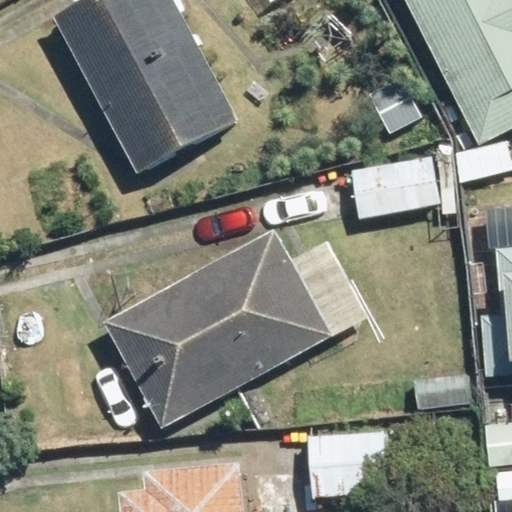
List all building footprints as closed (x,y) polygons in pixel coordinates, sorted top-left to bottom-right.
[(100,0),(64,19),(148,177),(249,124),(183,0),(100,0)] [(511,0),(411,0),(488,148),(511,135),(511,0)] [(359,172),(368,221),(449,206),(440,158),(359,172)] [(129,328),(177,418),(330,337),(282,247),(129,328)] [(474,367),(418,377),(426,422),(482,413),(474,367)] [(315,439),(320,501),(394,495),(389,433),(315,439)] [(135,482),(137,511),(251,511),(248,471),(135,482)]
